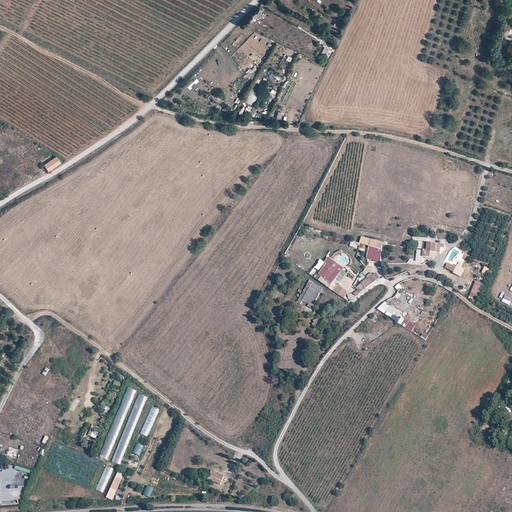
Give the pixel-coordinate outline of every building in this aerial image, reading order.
[(251,16),(255,19),(262,12),(258,9),(251,16)] [(500,32),(511,36),(511,33),(511,25),(503,22),(500,32)] [(331,54),(330,54),(333,49),(326,44),(321,55),(327,58),(328,57),(330,57),(331,54)] [(252,77),(257,70),(253,66),(247,74),(252,77)] [(244,99),(253,105),(261,92),(253,87),(244,99)] [(43,165),(47,172),(59,163),(55,157),(43,165)] [(367,246),(381,250),(383,243),(361,236),(359,243),(367,246)] [(437,251),(440,251),(440,244),(423,242),(422,250),(417,249),(417,259),(422,260),(423,255),(435,256),(435,252),(436,253),(437,251)] [(381,250),(367,246),(364,255),(365,257),(372,259),(372,260),(376,261),(375,264),(379,265),(380,263),(381,250)] [(312,277),(327,287),(338,273),(328,266),(332,261),(326,257),(322,262),(324,263),(317,273),(315,272),(312,277)] [(460,272),(461,273),(463,269),(458,266),(456,269),(448,263),(445,268),(458,275),(460,272)] [(356,296),(380,278),(376,272),(373,275),(370,271),(366,273),(369,277),(355,287),(358,290),(354,293),(356,296)] [(475,300),(483,284),(476,280),(469,297),(475,300)] [(334,285),(331,290),(343,298),(346,293),(334,285)] [(303,300),(312,305),(318,294),(309,289),(303,300)] [(390,317),(397,309),(385,300),(378,308),(390,317)] [(397,322),(403,313),(397,309),(391,318),(397,322)] [(412,330),(415,324),(401,316),(398,323),(412,330)] [(317,318),(311,323),(315,327),(320,322),(317,318)] [(100,457),(109,460),(136,390),(127,386),(100,457)] [(122,465),(146,396),(137,393),(113,462),(122,465)] [(141,434),(149,437),(159,408),(151,406),(141,434)] [(91,437),(97,440),(100,435),(93,432),(91,437)] [(132,452),(140,456),(145,446),(137,442),(132,452)] [(126,465),(137,469),(139,462),(128,458),(126,465)] [(104,493),(114,468),(106,465),(96,490),(104,493)] [(111,489),(116,491),(123,475),(118,473),(111,489)] [(146,485),(143,495),(151,497),(154,488),(146,485)]
